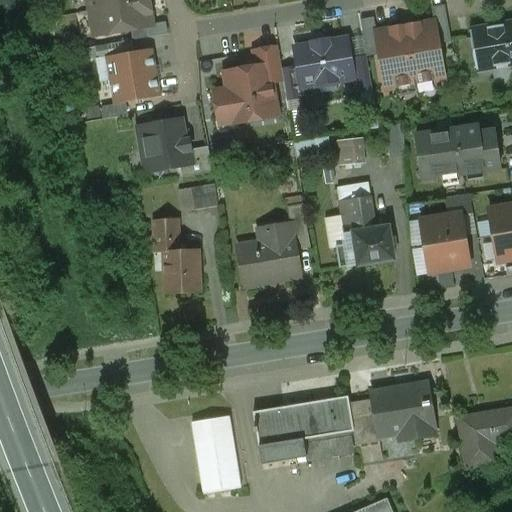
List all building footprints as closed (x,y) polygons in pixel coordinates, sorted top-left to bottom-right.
[(89,0),(91,12),(148,2),(147,0),(89,0)] [(148,2),(91,12),(96,35),(130,29),(143,27),(150,25),(148,14),(150,14),(148,2)] [(434,22),(404,27),(415,86),(444,81),(434,22)] [(511,24),(469,32),(476,71),(511,64),(511,24)] [(143,27),(130,29),(132,41),(145,38),(143,27)] [(404,27),(375,32),(385,91),(415,86),(404,27)] [(346,40),(328,43),(328,40),(312,43),(312,46),(295,49),(298,69),(301,88),(303,88),(353,79),(346,40)] [(277,49),(253,53),(256,69),(258,79),(270,77),(271,83),(283,81),(281,72),(277,49)] [(152,50),(105,58),(109,82),(156,73),(152,50)] [(256,69),(224,74),(227,91),(214,93),(218,111),(230,109),(233,123),(277,116),(271,83),(270,77),(258,79),(256,69)] [(298,69),(281,72),(283,81),(286,100),(304,97),(303,88),(301,88),(298,69)] [(156,73),(109,82),(113,105),(160,97),(156,73)] [(169,123),(168,120),(154,123),(155,126),(137,129),(141,151),(145,150),(149,172),(179,167),(192,164),(189,151),(188,140),(185,141),(181,121),(169,123)] [(478,133),(477,126),(415,135),(422,182),(442,179),(441,177),(482,171),(482,173),(500,170),(494,131),(478,133)] [(359,139),(338,141),(341,167),(361,165),(359,139)] [(192,164),(179,167),(181,178),(212,173),(208,148),(189,151),(192,164)] [(368,184),(346,187),(348,201),(370,198),(368,184)] [(214,185),(190,189),(194,211),(218,207),(214,185)] [(346,187),(337,189),(344,234),(343,234),(345,246),(335,247),(339,269),(358,266),(353,233),(348,201),(346,187)] [(370,198),(348,201),(353,233),(375,229),(370,198)] [(303,205),(286,207),(289,225),(291,225),(295,251),(310,249),(303,205)] [(511,205),(488,209),(493,236),(511,233),(511,205)] [(460,214),(420,221),(425,248),(465,241),(460,214)] [(178,219),(151,221),(153,254),(162,253),(162,252),(180,251),(178,219)] [(263,251),(239,255),(245,286),(300,276),(295,251),(291,225),(289,225),(259,230),(263,251)] [(375,229),(353,233),(358,266),(358,267),(394,261),(392,248),(397,247),(395,238),(391,238),(388,227),(375,229)] [(511,233),(493,236),(497,263),(511,260),(511,233)] [(465,241),(425,248),(429,274),(469,268),(465,241)] [(180,251),(162,252),(162,253),(164,295),(200,293),(198,251),(180,251)] [(371,392),(372,400),(376,432),(380,432),(381,437),(398,434),(399,440),(435,434),(426,383),(371,392)] [(347,396),(252,412),(255,427),(252,427),(252,432),(256,431),(261,464),(306,457),(303,439),(353,431),(348,404),(347,396)] [(372,400),(348,404),(353,431),(356,445),(381,441),(381,437),(380,432),(376,432),(372,400)] [(511,409),(456,418),(465,469),(486,467),(483,445),(511,439),(511,409)] [(229,417),(191,423),(202,494),(240,488),(229,417)] [(391,511),(386,499),(355,511),(391,511)]
